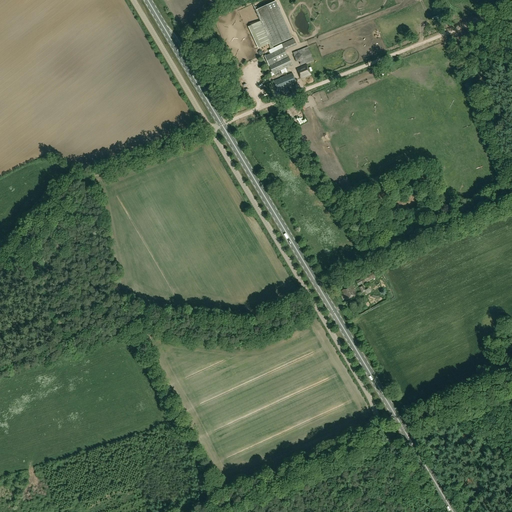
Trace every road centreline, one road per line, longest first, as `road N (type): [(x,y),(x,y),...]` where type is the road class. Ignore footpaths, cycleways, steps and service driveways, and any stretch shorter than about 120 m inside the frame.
road 1 (primary): [(452,511),(221,124)]
road 2 (unclassified): [(430,511),(211,129)]
road 3 (unclassified): [(221,124),(511,5)]
road 4 (unclassified): [(211,129),(133,0)]
road 5 (primary): [(221,124),(147,0)]
